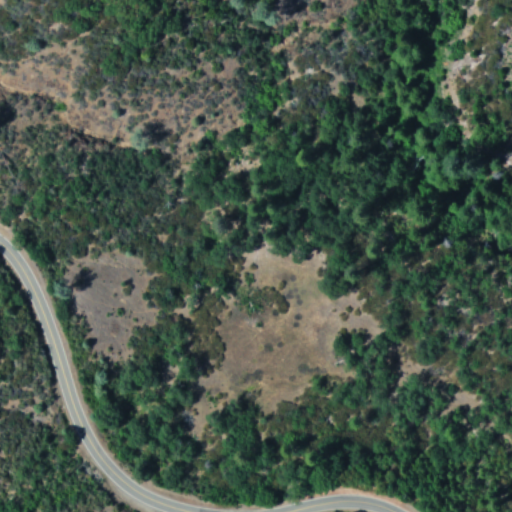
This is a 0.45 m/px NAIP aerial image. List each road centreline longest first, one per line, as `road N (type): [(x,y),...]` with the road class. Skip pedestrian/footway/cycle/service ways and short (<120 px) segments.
road 1 (residential): [(0,245),(29,283),(71,408),(114,480),(180,511),(340,504),(382,511)]
road 2 (track): [(44,317),(71,233),(114,203),(152,245),(172,291)]
